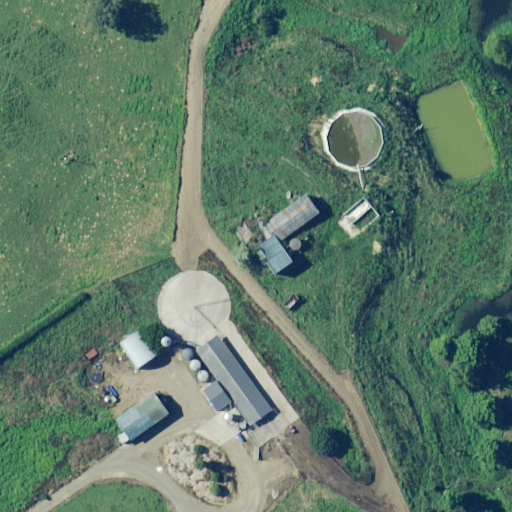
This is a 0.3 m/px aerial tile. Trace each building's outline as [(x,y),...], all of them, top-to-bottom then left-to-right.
[(318,213),(304,194),(263,225),(272,238),(255,251),(274,276),(292,262),(278,244),(318,213)] [(304,246),(296,236),(286,243),(294,254),(304,246)] [(158,355),(142,330),(121,343),(137,369),(158,355)] [(271,411),(217,336),(196,351),(217,381),(202,391),(218,412),(231,402),(249,427),(271,411)] [(214,379),(190,348),(178,357),(202,388),(214,379)] [(168,415),(153,393),(116,420),(131,441),(168,415)] [(0,511),(13,511),(25,505),(17,493),(0,504),(0,511)]
